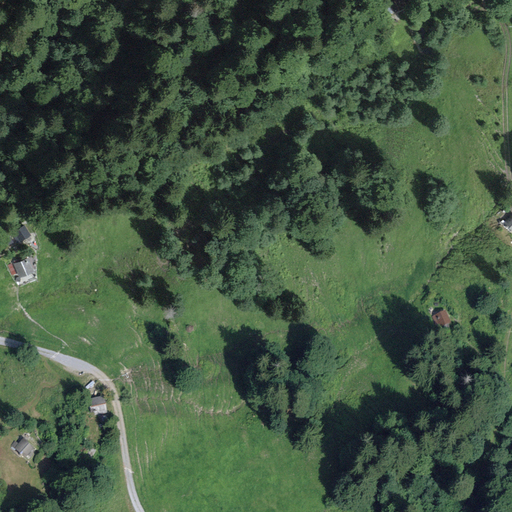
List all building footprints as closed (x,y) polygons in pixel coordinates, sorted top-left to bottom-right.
[(408,0),(390,8),(396,20),(419,10),(414,0),(408,0)] [(499,221),(511,231),(511,211),(509,209),(499,221)] [(24,242),(41,232),(33,219),(16,229),(24,242)] [(15,264),(21,277),(34,271),(28,257),(15,264)] [(432,315),(443,329),(455,319),(444,306),(432,315)] [(88,396),(92,414),(106,411),(102,393),(88,396)] [(23,435),(13,447),(25,456),(34,444),(23,435)] [(94,454),(81,447),(77,455),(89,462),(94,454)]
